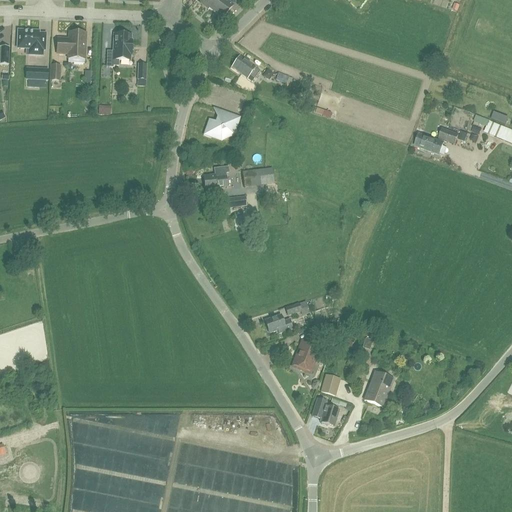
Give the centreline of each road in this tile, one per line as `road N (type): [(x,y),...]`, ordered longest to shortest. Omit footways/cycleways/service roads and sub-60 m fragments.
road 1 (unclassified): [(313,460),(182,250),(168,208)]
road 2 (tertiary): [(313,460),(441,419),(511,349)]
road 3 (track): [(31,233),(57,410)]
road 4 (unclassified): [(0,239),(168,208)]
road 5 (unclassified): [(168,208),(177,125),(212,52)]
road 6 (residential): [(40,10),(168,15)]
